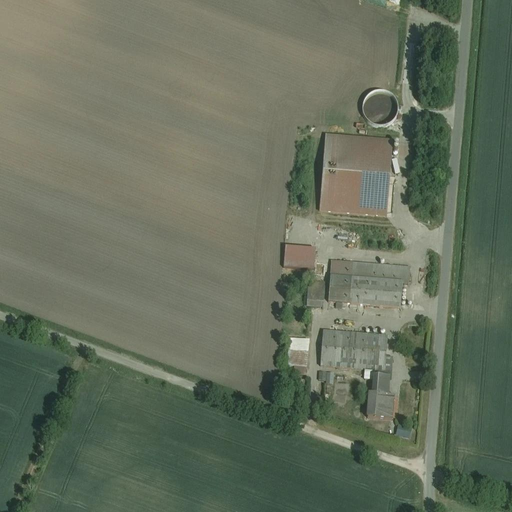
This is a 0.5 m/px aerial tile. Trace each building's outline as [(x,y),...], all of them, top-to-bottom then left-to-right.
[(376,95),(371,97),(367,100),(364,105),(362,111),(363,117),(365,122),(369,126),(374,129),(380,130),(386,129),(391,126),(395,122),(397,116),(398,110),(396,105),(393,100),(388,96),(382,94),(376,95)] [(393,142),(326,137),(320,215),(387,220),(393,142)] [(316,252),(284,250),(282,271),(314,273),(316,252)] [(411,269),(331,263),(328,306),(336,306),(336,310),(342,311),(342,307),(401,312),(403,287),(410,288),(411,269)] [(322,319),(325,295),(314,294),(312,318),(322,319)] [(387,360),(388,338),(323,334),(321,370),(364,373),(363,382),(372,383),(372,379),(393,380),(394,360),(387,360)] [(306,376),(309,343),(288,341),(285,374),(306,376)] [(319,385),(334,385),(334,374),(319,373),(319,385)] [(365,403),(363,422),(393,423),(394,400),(389,399),(390,381),(374,380),(372,397),(368,397),(368,403),(365,403)] [(398,431),(391,430),(389,441),(396,442),(398,431)]
